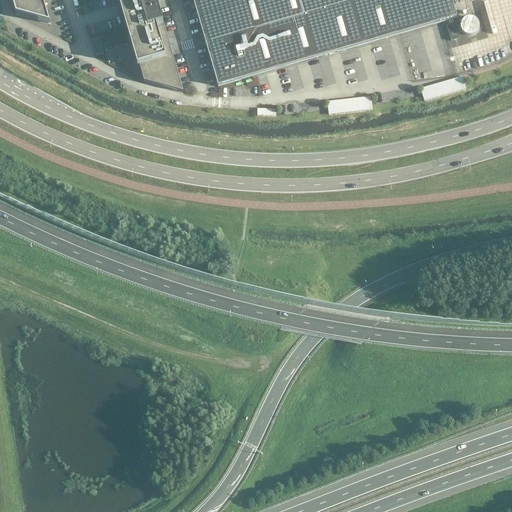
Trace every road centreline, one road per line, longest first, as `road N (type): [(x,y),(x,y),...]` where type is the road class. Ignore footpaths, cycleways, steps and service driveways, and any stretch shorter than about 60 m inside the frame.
road 1 (motorway): [(511,345),(366,334),(235,307),(140,278),(0,218)]
road 2 (secondary): [(511,119),(356,157),(255,160),(125,137),(0,79)]
road 3 (secondary): [(0,110),(119,161),(242,184),(360,181),(511,144)]
road 4 (motorway): [(511,247),(396,279),(335,318),(292,366),(229,486),(202,511)]
road 5 (motorway): [(511,435),(300,511)]
road 6 (motorway): [(367,511),(511,460)]
